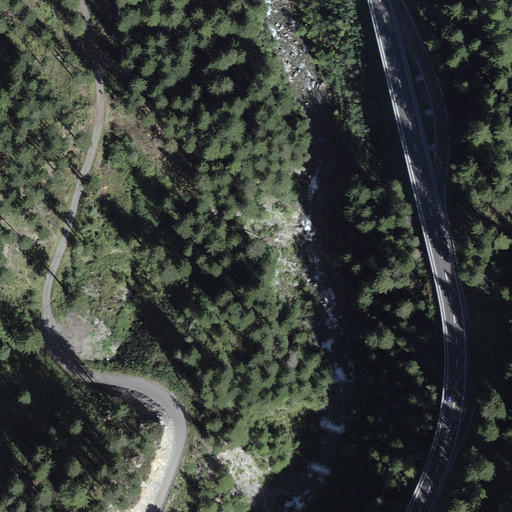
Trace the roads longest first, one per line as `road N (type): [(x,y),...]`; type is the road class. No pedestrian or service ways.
road 1 (track): [(85,0),(97,50),(98,127),(77,214),(45,277),(48,342),(80,375),(129,383),(171,405),(181,436),(160,511)]
road 2 (primary): [(418,511),(450,425),(457,354),(380,0)]
